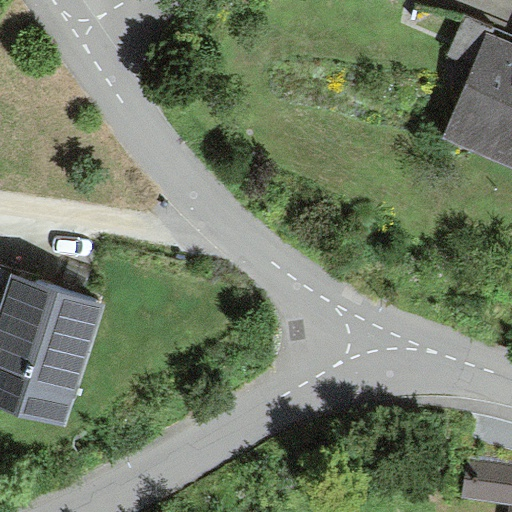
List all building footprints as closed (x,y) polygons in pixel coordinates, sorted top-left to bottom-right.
[(511,33),(506,31),(493,25),(495,20),(466,8),(448,49),(471,59),(444,123),(511,152),(511,33)] [(511,27),(495,20),(493,25),(506,31),(511,33),(511,27)] [(0,300),(13,259),(0,255),(0,300)] [(36,266),(13,259),(0,300),(0,392),(65,413),(105,288),(36,266)] [(511,511),(511,465),(468,459),(463,490),(510,497),(507,511),(511,511)]
